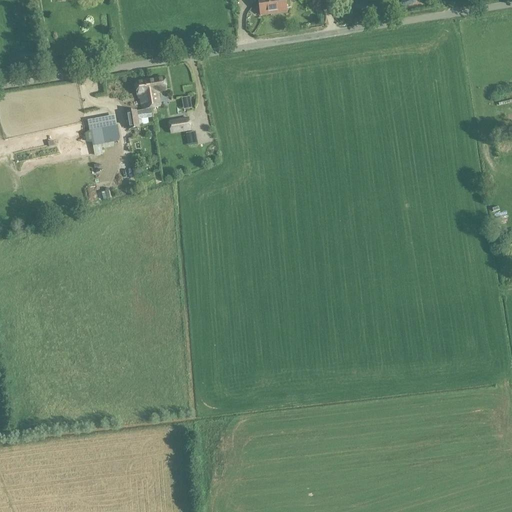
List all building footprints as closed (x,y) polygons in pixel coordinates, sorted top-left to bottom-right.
[(258,0),(260,16),(279,14),(278,11),(286,10),(284,0),(258,0)] [(155,80),(144,81),(145,90),(147,90),(148,101),(150,101),(151,108),(156,108),(155,93),(156,93),(155,80)] [(136,96),(140,96),(141,109),(151,108),(150,101),(148,101),(147,90),(145,90),(144,81),(135,82),(136,96)] [(115,116),(88,121),(92,147),(119,142),(116,126),(117,126),(115,116)] [(170,135),(191,132),(188,118),(168,121),(170,135)]
